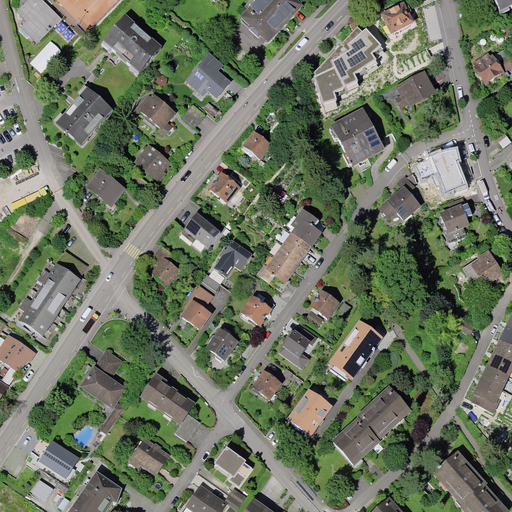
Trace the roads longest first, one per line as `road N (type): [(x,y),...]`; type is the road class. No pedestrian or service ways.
road 1 (residential): [(219,406),(395,164),(436,138),(472,128)]
road 2 (secondary): [(113,277),(219,137),(346,0)]
road 3 (residential): [(0,14),(34,135),(61,197),(113,277)]
road 4 (residential): [(511,291),(450,407),(353,511)]
road 5 (secondary): [(0,448),(113,277)]
road 6 (residential): [(113,277),(219,406)]
road 7 (residential): [(472,128),(445,0)]
road 8 (residential): [(229,417),(313,511)]
